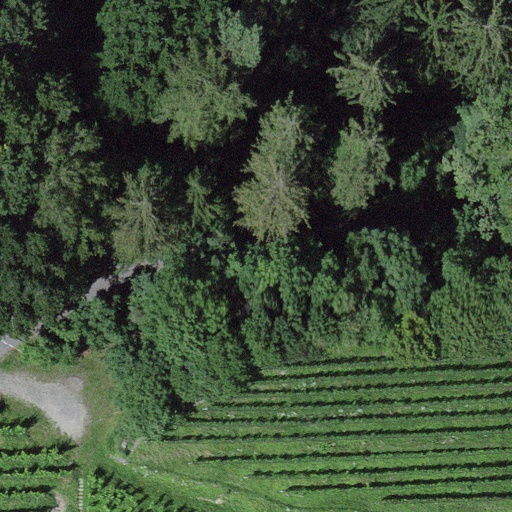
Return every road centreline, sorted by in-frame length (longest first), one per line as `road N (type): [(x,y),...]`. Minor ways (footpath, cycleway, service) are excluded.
road 1 (track): [(511,208),(296,227),(65,341),(0,361)]
road 2 (track): [(0,46),(226,94),(511,127)]
